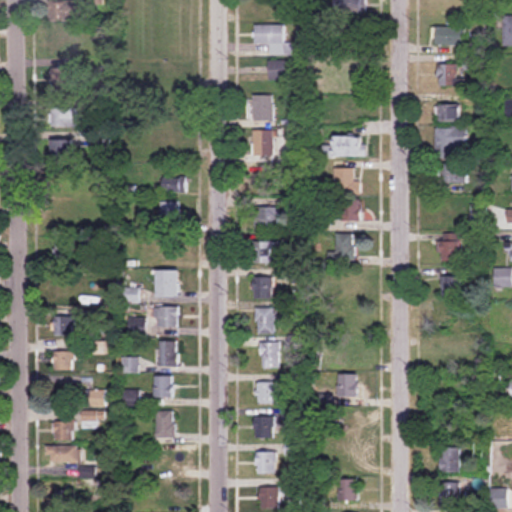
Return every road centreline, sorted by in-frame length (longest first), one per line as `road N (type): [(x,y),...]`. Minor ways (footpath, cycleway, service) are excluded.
road 1 (residential): [(23,511),(16,0)]
road 2 (residential): [(412,511),(407,0)]
road 3 (residential): [(224,511),(224,0)]
